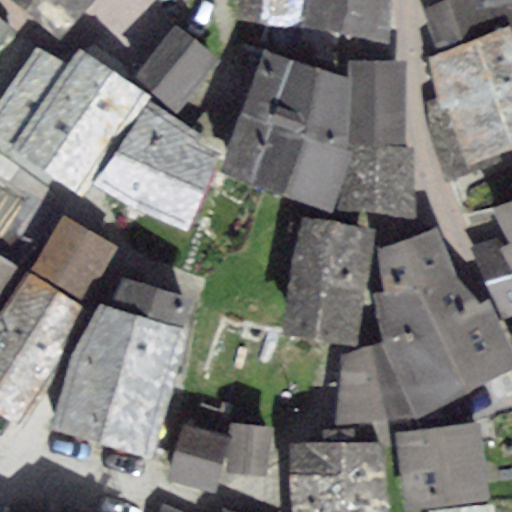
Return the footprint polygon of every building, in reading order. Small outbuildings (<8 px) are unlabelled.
[(84,0),(18,0),(58,32),(84,0)] [(301,0),(245,0),(243,15),(298,22),(301,0)] [(386,0),(310,0),(307,23),(381,34),(385,4),(386,0)] [(511,23),(511,0),(453,0),(429,8),(441,46),(511,23)] [(511,45),(506,29),(432,59),(448,99),(432,106),(439,124),(455,164),(511,141),(511,45)] [(191,42),(177,31),(138,77),(172,105),(211,58),(191,42)] [(344,150),(334,147),(353,93),(357,79),(267,49),(260,70),(226,168),(326,202),(344,150)] [(126,88),(81,58),(71,73),(40,53),(0,112),(0,121),(23,137),(19,144),(77,183),(137,95),(126,88)] [(399,65),(358,64),(357,79),(353,93),(352,140),(398,141),(398,118),(399,65)] [(147,106),(100,183),(188,220),(217,152),(193,141),(196,135),(173,121),(147,106)] [(407,149),(352,147),(350,205),(376,206),(404,207),(407,149)] [(51,210),(0,174),(0,283),(16,260),(51,210)] [(511,204),(500,210),(510,231),(511,234),(477,250),(484,263),(508,313),(511,311),(511,204)] [(107,244),(63,221),(37,269),(82,293),(94,269),(107,244)] [(337,227),(304,222),(288,328),(351,338),(368,232),(337,227)] [(502,365),(434,234),(387,253),(402,294),(384,298),(390,329),(393,345),(353,353),(350,414),(414,409),(502,365)] [(79,306),(28,275),(0,321),(0,401),(15,410),(48,356),(79,306)] [(67,424),(140,446),(183,307),(154,298),(126,289),(118,317),(102,312),(67,424)] [(484,495),(474,425),(446,429),(402,435),(411,504),(484,495)] [(267,429),(235,427),(232,467),(264,469),(267,429)] [(226,439),(187,429),(175,473),(190,477),(214,483),(226,439)] [(381,511),(377,443),(297,448),(300,498),(300,511),(381,511)]
